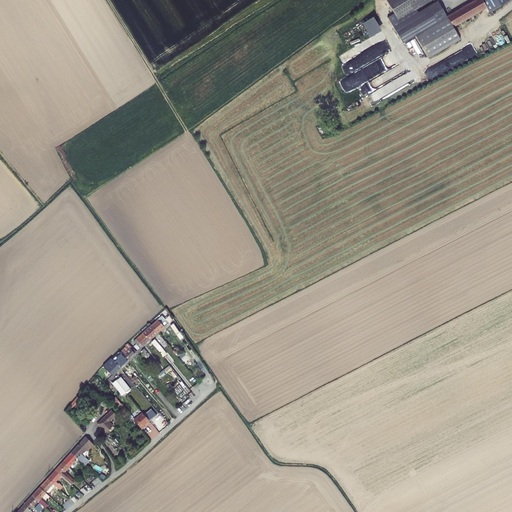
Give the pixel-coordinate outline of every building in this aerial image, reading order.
[(472,0),(473,1),(446,16),(436,0),(386,0),(394,14),(388,17),(403,43),(415,36),(428,58),(460,40),(453,27),(486,7),(489,12),(509,0),(472,0)] [(373,17),(362,23),(370,37),(381,30),(373,17)] [(379,55),(387,52),(384,45),(374,48),(376,53),(378,52),(379,55)] [(404,62),(375,78),(380,86),(386,82),(388,86),(386,87),(388,90),(394,87),(395,89),(398,88),(401,92),(402,92),(403,94),(407,92),(403,84),(411,80),(405,70),(408,69),(404,62)] [(372,104),(385,97),(380,87),(373,91),(375,94),(369,98),(372,104)] [(164,316),(153,325),(159,332),(170,323),(164,316)] [(175,322),(172,324),(178,333),(181,331),(175,322)] [(150,339),(159,332),(153,325),(145,332),(150,339)] [(150,339),(145,332),(136,342),(138,345),(135,348),(138,352),(150,339)] [(155,339),(152,341),(160,351),(163,348),(159,343),(158,343),(155,339)] [(122,351),(123,353),(130,360),(137,353),(136,353),(137,352),(138,352),(135,348),(130,343),(122,351)] [(143,352),(140,354),(145,361),(148,359),(143,352)] [(130,360),(123,353),(115,361),(122,368),(130,360)] [(188,354),(182,359),(185,363),(191,358),(188,354)] [(122,368),(115,361),(113,363),(112,362),(107,367),(115,375),(122,368)] [(121,376),(117,378),(122,385),(125,388),(128,385),(121,376)] [(118,388),(122,385),(117,378),(113,381),(118,388)] [(116,409),(117,407),(121,404),(116,399),(111,403),(116,409)] [(133,419),(121,404),(117,407),(130,424),(134,421),(133,419)] [(142,412),(133,419),(134,421),(140,429),(144,427),(143,425),(148,421),(142,412)] [(112,413),(103,421),(111,431),(113,429),(109,424),(116,418),(112,413)] [(111,431),(103,421),(97,426),(105,435),(111,431)] [(86,436),(71,452),(78,458),(85,464),(89,460),(86,457),(86,458),(81,454),(86,450),(93,443),(86,436)] [(70,467),(78,458),(71,452),(63,461),(70,467)] [(63,461),(56,469),(62,475),(70,482),(73,479),(74,478),(66,471),(70,467),(63,461)] [(101,472),(103,468),(96,464),(93,468),(101,472)] [(56,469),(48,477),(55,483),(61,489),(64,486),(60,482),(59,484),(56,482),(62,475),(56,469)] [(48,477),(40,486),(47,492),(55,483),(48,477)] [(80,490),(84,495),(92,489),(88,484),(80,490)] [(41,498),(47,492),(40,486),(33,495),(39,500),(46,507),(49,504),(41,498)] [(31,509),(39,500),(33,495),(25,503),(31,509)] [(33,511),(34,511),(31,509),(25,503),(16,511),(33,511)]
